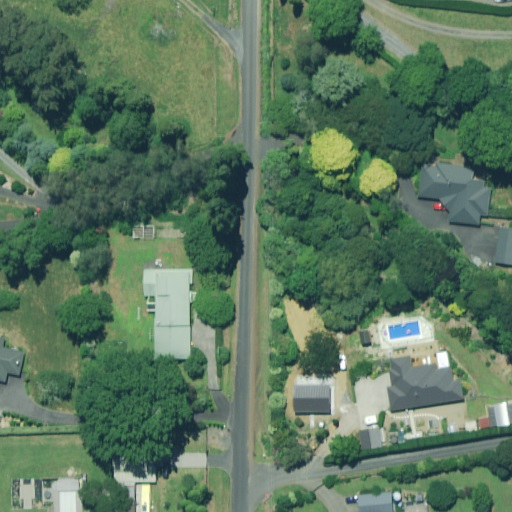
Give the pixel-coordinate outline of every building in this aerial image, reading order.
[(441,201),(450,217),(450,222),(482,228),(490,174),(424,163),(419,198),(441,201)] [(511,231),(502,230),(497,264),(511,265),(511,231)] [(191,361),(193,272),(147,272),(146,314),(156,314),(155,361),(191,361)] [(0,382),(8,384),(10,374),(21,377),(26,354),(5,349),(7,342),(0,340),(0,382)] [(437,366),(432,366),(430,355),(405,359),(391,361),(395,388),(389,389),(393,412),(465,401),(462,381),(450,383),(448,370),(438,371),(437,366)] [(384,449),(381,429),(361,432),(364,452),(384,449)] [(160,451),(117,450),(116,483),(158,485),(160,451)] [(395,511),(394,495),(361,497),(361,511),(395,511)]
